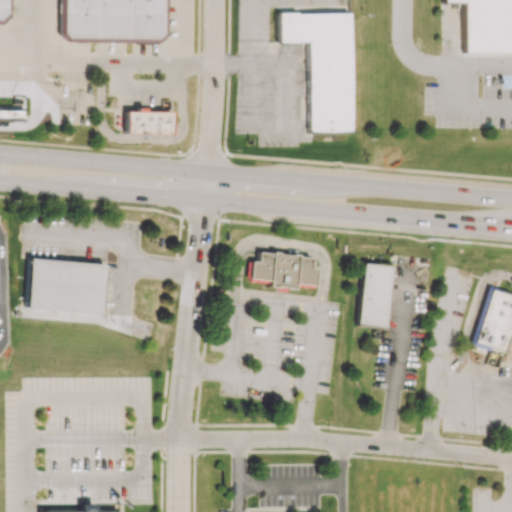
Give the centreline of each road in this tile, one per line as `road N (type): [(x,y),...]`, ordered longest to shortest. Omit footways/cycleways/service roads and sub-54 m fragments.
road 1 (primary): [(511,199),(0,154)]
road 2 (primary): [(0,182),(511,226)]
road 3 (residential): [(206,172),(182,511)]
road 4 (residential): [(183,439),(305,438),(511,460)]
road 5 (residential): [(214,0),(206,172)]
